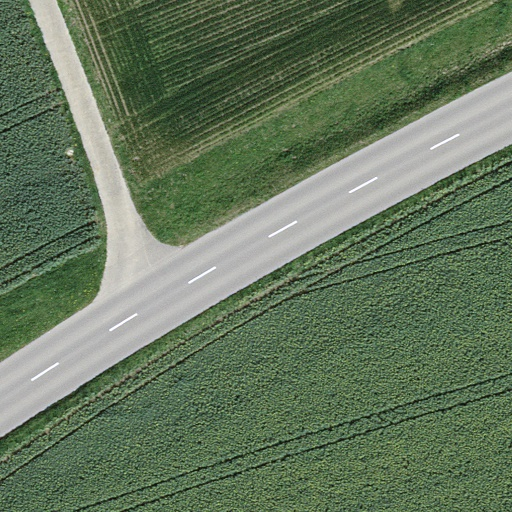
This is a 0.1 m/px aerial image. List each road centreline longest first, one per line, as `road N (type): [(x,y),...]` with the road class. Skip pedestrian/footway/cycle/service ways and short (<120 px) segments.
road 1 (secondary): [(0,400),(324,203),(511,106)]
road 2 (track): [(151,303),(36,0)]
